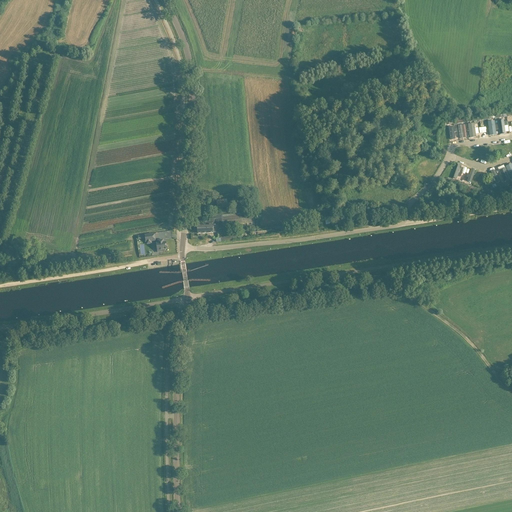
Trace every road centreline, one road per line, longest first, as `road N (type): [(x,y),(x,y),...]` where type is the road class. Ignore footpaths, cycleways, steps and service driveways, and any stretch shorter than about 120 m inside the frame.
road 1 (unclassified): [(182,248),(409,224),(408,206),(450,155)]
road 2 (tertiary): [(177,511),(176,383),(187,297),(181,255)]
road 3 (tertiary): [(182,248),(192,85),(165,0)]
road 4 (track): [(319,277),(388,278),(461,333),(511,390)]
road 5 (track): [(0,286),(138,263)]
